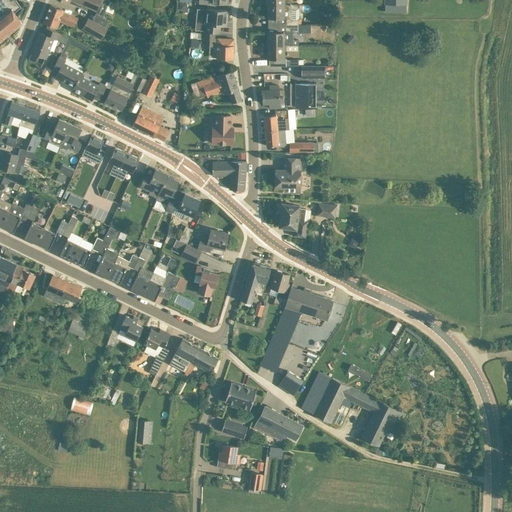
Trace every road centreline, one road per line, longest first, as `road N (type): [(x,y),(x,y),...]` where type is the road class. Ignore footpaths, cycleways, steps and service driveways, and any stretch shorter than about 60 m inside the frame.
road 1 (tertiary): [(493,511),(490,415),(458,348),(421,316),(324,271),(247,221)]
road 2 (track): [(495,480),(360,448),(227,352)]
road 3 (tertiary): [(247,221),(165,153),(6,82)]
road 4 (residential): [(220,342),(0,239)]
road 5 (unclassified): [(247,221),(252,131),(244,0)]
road 6 (track): [(197,511),(199,441),(227,352)]
road 7 (residential): [(220,342),(247,221)]
